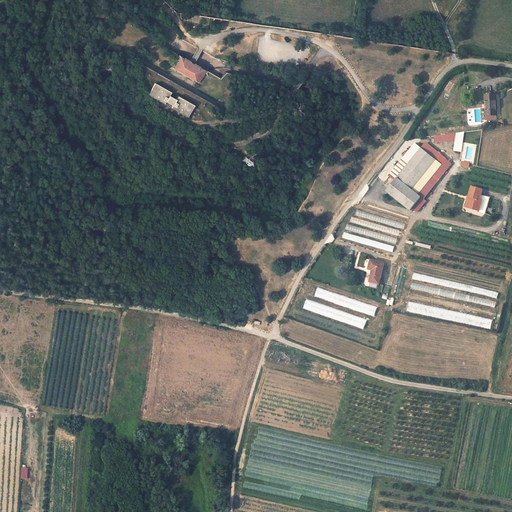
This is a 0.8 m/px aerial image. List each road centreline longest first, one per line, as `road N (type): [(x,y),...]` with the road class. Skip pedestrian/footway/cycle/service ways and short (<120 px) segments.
road 1 (residential): [(271,336),(0,288)]
road 2 (residential): [(271,336),(300,273),(418,111)]
road 3 (residential): [(511,398),(393,381),(271,336)]
road 4 (track): [(126,102),(162,131),(222,146),(265,131),(281,106)]
road 5 (residential): [(178,118),(207,125),(271,113),(326,46)]
road 6 (track): [(231,511),(233,471),(271,336)]
road 7 (unknown): [(505,200),(489,229),(355,196)]
road 8 (residential): [(191,63),(212,41),(253,31),(326,46)]
road 9 (residential): [(326,46),(374,103),(418,111)]
